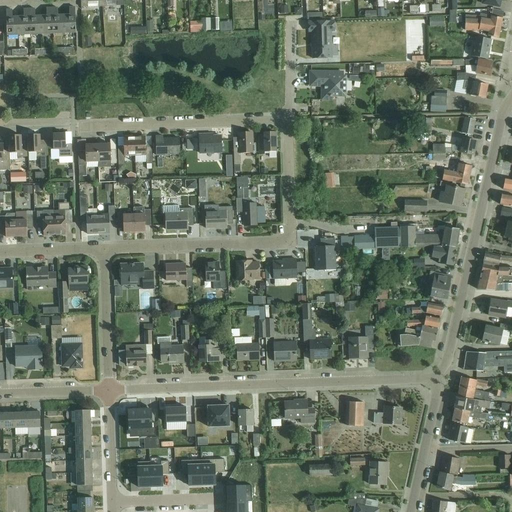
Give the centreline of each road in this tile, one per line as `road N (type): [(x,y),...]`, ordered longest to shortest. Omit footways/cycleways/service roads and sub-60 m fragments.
road 1 (residential): [(109,391),(439,382)]
road 2 (residential): [(103,249),(289,242),(285,121)]
road 3 (tertiary): [(439,382),(500,121),(511,99)]
road 4 (residential): [(0,131),(22,124),(285,121)]
road 5 (residential): [(109,391),(103,249)]
